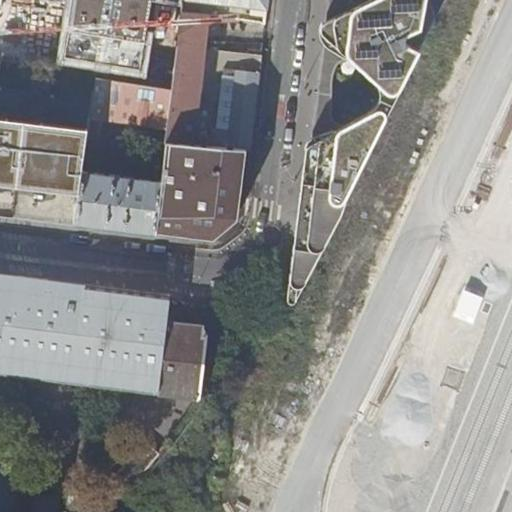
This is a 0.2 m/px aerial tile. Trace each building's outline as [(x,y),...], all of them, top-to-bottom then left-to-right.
[(182,0),(23,0),(17,38),(70,46),(78,0),(86,0),(143,9),(137,51),(142,51),(137,86),(172,90),(181,12),(182,0)] [(329,0),(327,22),(323,24),(318,27),(316,31),(315,36),(316,41),(317,46),(320,50),(323,52),(315,125),(310,127),(306,130),(303,134),(303,139),(286,295),(287,298),(289,300),(292,299),(294,298),(341,209),(348,188),(417,52),(406,47),(404,45),(404,43),(404,40),(407,38),(419,30),(424,0),(329,0)] [(266,7),(252,6),(251,14),(265,16),(266,7)] [(209,16),(181,12),(172,90),(156,229),(199,234),(212,236),(235,217),(236,207),(240,175),(243,148),(250,149),(254,112),(261,51),(247,50),(246,54),(207,49),(209,16)] [(84,171),(86,158),(96,93),(0,78),(0,213),(38,218),(76,223),(84,171)] [(156,229),(172,90),(137,86),(98,80),(96,93),(86,158),(107,161),(113,119),(160,125),(154,167),(156,180),(84,171),(76,223),(116,228),(156,233),(156,229)] [(0,371),(196,395),(195,396),(200,398),(203,326),(166,321),(170,295),(56,281),(3,275),(0,274),(0,371)] [(233,385),(242,390),(265,344),(252,337),(243,354),(247,357),(233,385)] [(98,497),(122,500),(168,444),(150,434),(98,497)] [(33,494),(31,511),(58,511),(60,498),(33,494)]
